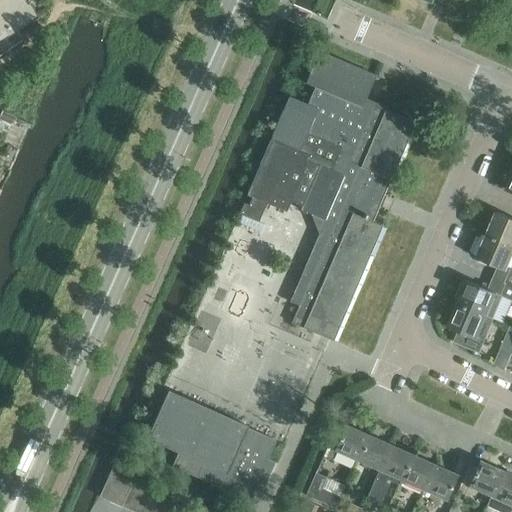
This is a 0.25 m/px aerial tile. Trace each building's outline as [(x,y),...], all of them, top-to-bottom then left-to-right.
[(0,0),(0,54),(3,52),(2,52),(4,51),(0,45),(0,39),(37,16),(26,0),(0,0)] [(390,181),(391,180),(390,179),(402,152),(402,151),(414,123),(415,124),(415,123),(364,101),(375,77),(347,65),(348,64),(346,63),(346,64),(318,52),(305,83),(314,87),(307,105),(288,97),(246,195),(251,197),(248,205),(243,203),(239,213),(258,222),(266,204),(286,212),(290,201),(302,206),(300,210),(310,214),(318,234),(289,302),(298,306),(291,322),(290,323),(333,341),(333,340),(345,312),(345,313),(345,312),(357,284),(357,283),(369,256),(370,255),(369,255),(381,227),(382,228),(382,227),(372,222),(390,180),(390,181)] [(1,113),(0,114),(0,119),(11,124),(14,118),(1,112),(1,113)] [(511,218),(497,212),(487,235),(511,246),(511,218)] [(498,267),(493,279),(511,286),(511,268),(508,266),(511,257),(511,246),(487,235),(485,240),(481,238),(474,254),(478,256),(477,259),(498,267)] [(458,304),(487,316),(492,319),(500,301),(495,298),(497,294),(511,300),(511,286),(493,279),(488,290),(467,281),(466,284),(462,282),(455,299),(459,300),(458,304)] [(487,316),(458,304),(448,327),(477,340),(487,316)] [(500,349),(511,354),(511,327),(510,327),(500,349)] [(167,391),(146,439),(147,439),(148,438),(178,452),(171,467),(248,501),(257,483),(264,486),(264,485),(269,474),(269,473),(268,472),(272,463),(274,463),(275,462),(267,459),(276,441),(247,428),(247,426),(246,426),(245,427),(168,392),(169,391),(167,391)] [(335,451),(356,461),(367,435),(346,426),(346,425),(345,425),(334,451),(335,451)] [(356,461),(378,470),(389,445),(368,436),(368,435),(367,435),(356,461)] [(389,445),(378,470),(365,500),(379,506),(388,485),(385,483),(386,480),(398,485),(400,480),(412,455),(411,455),(389,445)] [(412,455),(400,480),(422,490),(433,465),(412,455)] [(469,487),(490,496),(490,497),(501,471),(480,462),(480,461),(479,461),(468,487),(469,487)] [(455,475),(433,465),(422,490),(444,500),(444,501),(456,475),(455,474),(455,475)] [(99,497),(112,502),(121,482),(122,482),(126,473),(113,467),(99,497)] [(498,511),(510,511),(511,508),(511,476),(501,471),(490,497),(490,496),(486,506),(498,511)] [(305,496),(316,501),(326,478),(315,473),(305,496)] [(112,502),(121,507),(130,486),(122,482),(121,482),(112,502)] [(121,507),(130,511),(140,490),(130,486),(121,507)] [(130,511),(132,511),(141,511),(149,494),(140,490),(130,511)] [(141,511),(152,511),(159,499),(149,494),(141,511)] [(152,511),(164,511),(168,503),(159,499),(152,511)] [(297,511),(310,511),(314,505),(303,500),(297,511)] [(164,511),(175,511),(178,507),(168,503),(164,511)]
